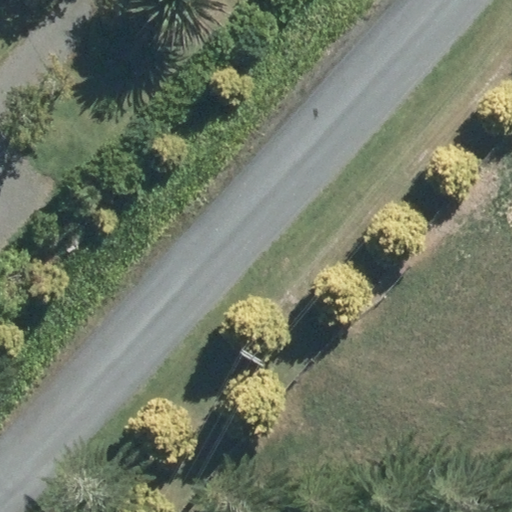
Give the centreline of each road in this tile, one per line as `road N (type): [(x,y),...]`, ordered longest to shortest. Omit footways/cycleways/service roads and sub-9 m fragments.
road 1 (unclassified): [(439,0),(0,471)]
road 2 (track): [(110,0),(0,130)]
